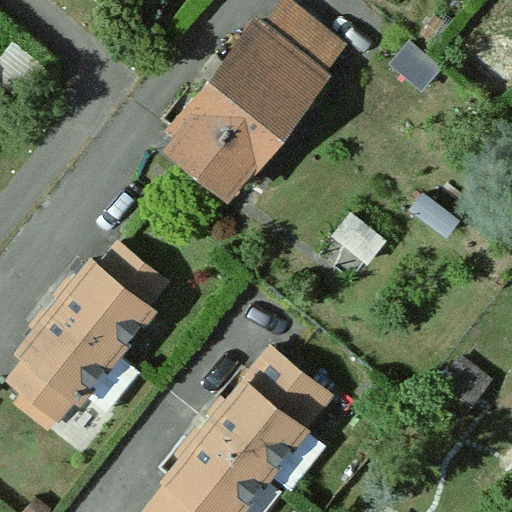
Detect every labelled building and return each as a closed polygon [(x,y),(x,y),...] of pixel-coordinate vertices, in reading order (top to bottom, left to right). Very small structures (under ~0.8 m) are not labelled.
[(277,0),(263,18),(252,9),(171,107),(175,110),(159,130),(231,189),(328,71),(323,66),(343,42),(293,0),(277,0)] [(50,297),(115,349),(156,299),(153,297),(170,276),(119,235),(102,255),(91,246),(50,297)] [(115,349),(50,297),(13,343),(24,353),(6,376),(59,419),(115,349)] [(207,422),(267,471),(334,387),(273,339),(207,422)] [(235,511),(267,471),(207,422),(135,511),(235,511)]
